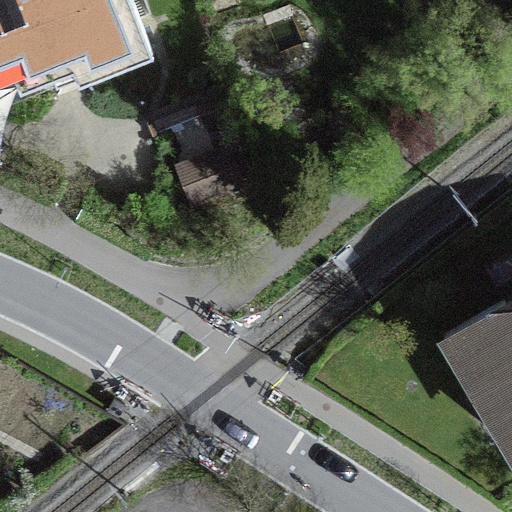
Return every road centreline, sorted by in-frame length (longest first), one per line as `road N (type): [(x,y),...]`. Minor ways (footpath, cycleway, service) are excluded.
road 1 (residential): [(0,282),(145,358),(379,511)]
road 2 (residential): [(205,318),(511,74)]
